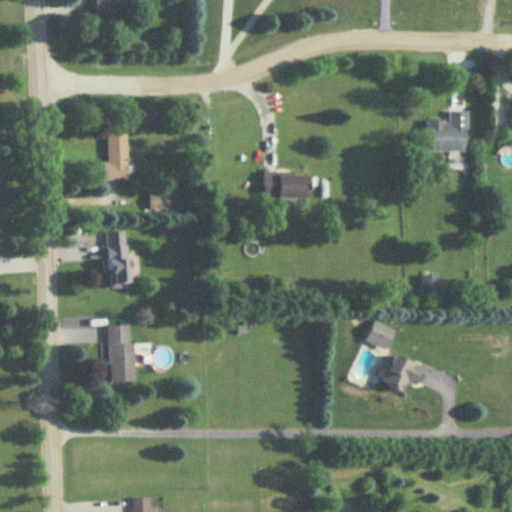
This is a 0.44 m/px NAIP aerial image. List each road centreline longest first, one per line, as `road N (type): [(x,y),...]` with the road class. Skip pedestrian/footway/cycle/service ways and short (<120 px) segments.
road 1 (residential): [(49,511),(30,0)]
road 2 (residential): [(511,33),(350,31),(201,79),(33,78)]
